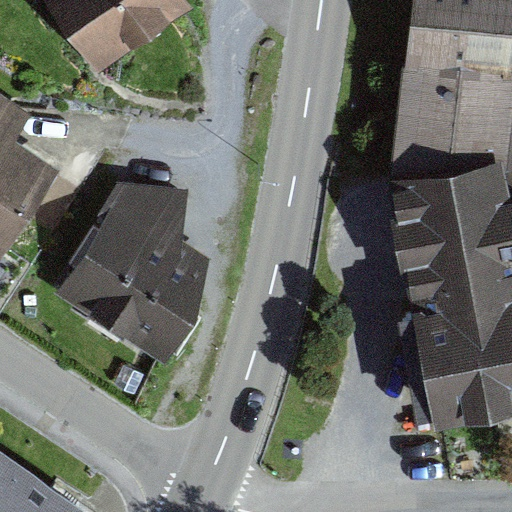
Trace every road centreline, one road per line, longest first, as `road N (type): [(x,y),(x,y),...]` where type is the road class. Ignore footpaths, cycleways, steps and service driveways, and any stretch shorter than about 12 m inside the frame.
road 1 (tertiary): [(321,4),(270,304),(205,494)]
road 2 (residential): [(0,357),(205,494)]
road 3 (unclassified): [(511,508),(341,511)]
